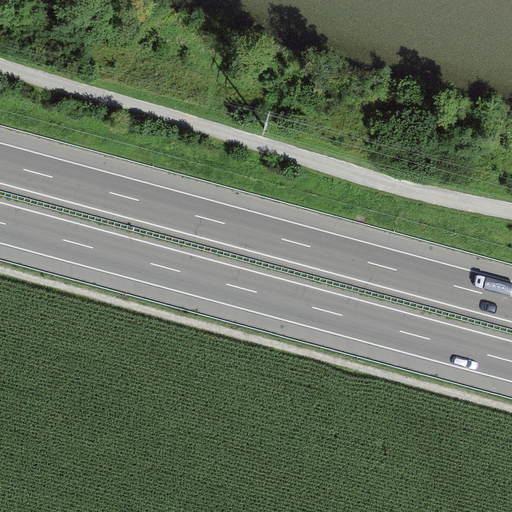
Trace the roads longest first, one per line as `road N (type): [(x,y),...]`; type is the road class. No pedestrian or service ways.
road 1 (track): [(511,210),(376,183),(0,65)]
road 2 (motorway): [(511,302),(0,163)]
road 3 (motorway): [(0,223),(511,362)]
